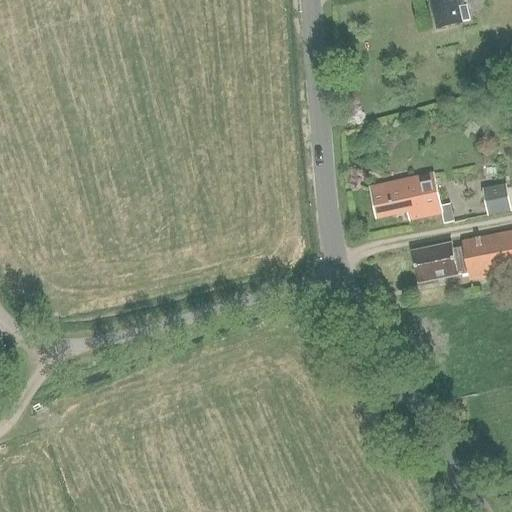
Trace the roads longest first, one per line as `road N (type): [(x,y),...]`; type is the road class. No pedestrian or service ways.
road 1 (unclassified): [(337,279),(86,345),(41,343),(0,315)]
road 2 (unclassified): [(337,279),(312,0)]
road 3 (unclassified): [(477,511),(337,279)]
